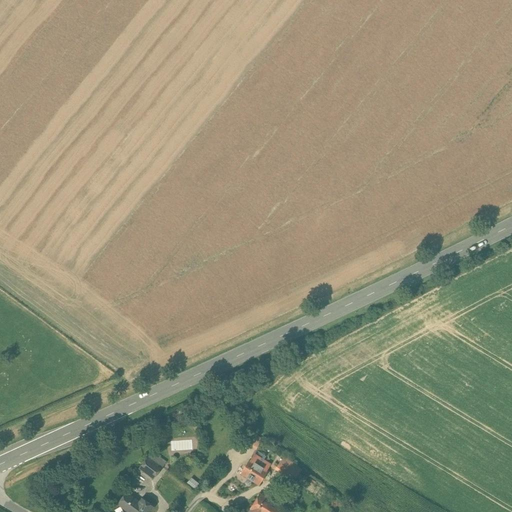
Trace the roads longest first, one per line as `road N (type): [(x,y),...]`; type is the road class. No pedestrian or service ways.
road 1 (secondary): [(0,462),(511,225)]
road 2 (track): [(0,433),(127,373)]
